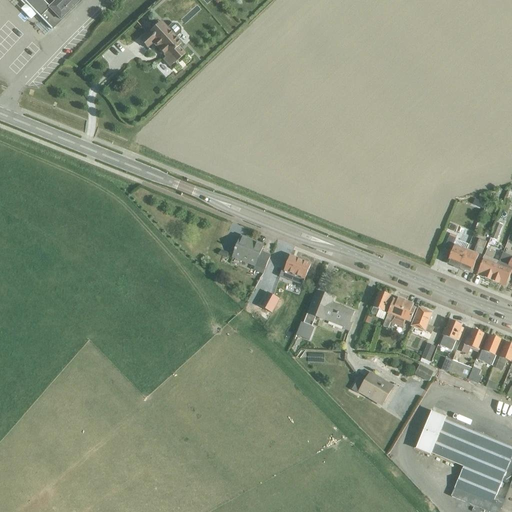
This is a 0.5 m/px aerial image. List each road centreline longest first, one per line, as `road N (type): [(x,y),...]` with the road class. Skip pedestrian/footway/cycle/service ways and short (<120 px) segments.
road 1 (secondary): [(216,201),(0,114)]
road 2 (secondary): [(502,314),(327,244)]
road 3 (secondary): [(216,201),(327,244)]
road 4 (secondary): [(327,244),(216,201)]
